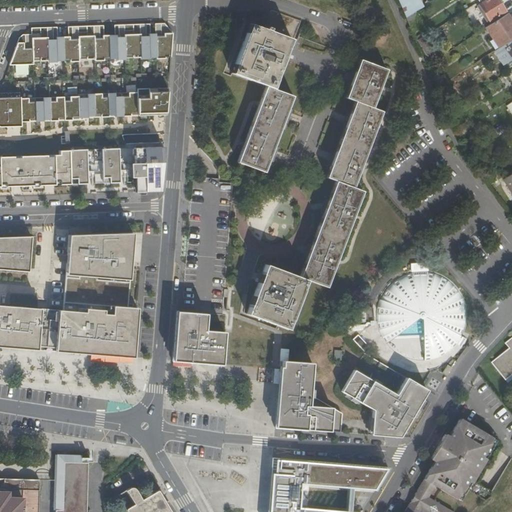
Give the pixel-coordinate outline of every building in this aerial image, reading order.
[(490,24),(508,13),(502,3),(499,0),(486,0),(479,5),(490,24)] [(301,22),(271,11),(266,21),(263,30),(250,25),(232,73),(265,87),(237,162),(264,173),(269,158),(285,118),(292,97),(272,89),(284,58),(291,40),(294,40),(301,22)] [(413,13),(406,18),(411,32),(421,25),(413,13)] [(511,19),(508,13),(490,24),(485,27),(498,48),(502,46),(509,42),(511,39),(511,19)] [(162,36),(162,33),(162,23),(153,24),(154,34),(154,36),(162,36)] [(148,24),(138,24),(138,34),(138,37),(146,37),(146,34),(148,34),(148,24)] [(122,25),(113,25),(113,35),(114,35),(115,38),(123,38),(122,25)] [(131,25),(122,25),(123,38),(124,58),(139,58),(138,37),(138,34),(132,35),(131,25)] [(102,36),(102,26),(92,26),(92,36),(92,39),(101,38),(101,36),(102,36)] [(66,27),(67,37),(68,37),(68,40),(77,40),(76,27),(66,27)] [(77,40),(78,60),(93,60),(92,39),(92,36),(86,37),(85,27),(76,27),(77,40)] [(31,49),(31,62),(47,62),(46,41),(46,38),(40,39),(39,28),(30,29),(30,35),(31,49)] [(56,28),(45,28),(46,38),(46,41),(54,40),(54,38),(56,38),(56,28)] [(420,39),(427,34),(425,31),(414,38),(416,41),(420,39)] [(162,36),(154,36),(154,57),(155,59),(164,58),(164,57),(169,57),(170,33),(162,33),(162,36)] [(139,58),(139,59),(148,59),(148,58),(154,57),(154,36),(154,34),(148,34),(146,34),(146,37),(138,37),(139,58)] [(113,35),(107,36),(108,59),(115,59),(115,61),(124,60),(124,58),(123,38),(115,38),(114,35),(113,35)] [(93,60),(93,62),(102,61),(102,60),(108,59),(107,36),(102,36),(101,36),(101,38),(92,39),(93,60)] [(67,37),(61,38),(62,61),(69,61),(69,63),(78,62),(78,60),(77,40),(68,40),(68,37),(67,37)] [(47,62),(47,63),(56,63),(56,62),(62,61),(61,38),(56,38),(54,38),(54,40),(46,41),(47,62)] [(425,50),(420,39),(416,41),(421,53),(425,50)] [(16,44),(9,66),(32,65),(31,62),(31,49),(24,49),(23,49),(22,43),(16,44)] [(511,61),(511,43),(511,44),(504,49),(502,46),(498,48),(494,51),(502,65),(511,60),(511,61)] [(276,269),(265,265),(247,314),(287,330),(306,280),(326,288),(362,192),(354,189),(382,111),(373,108),(387,70),(359,60),(352,81),(345,98),(354,102),(347,120),(332,162),(326,178),(336,182),(325,211),(308,256),(299,278),(276,269)] [(0,93),(0,127),(20,127),(20,122),(79,121),(79,119),(165,116),(166,102),(166,89),(140,90),(140,93),(82,95),(82,97),(19,99),(19,93),(0,93)] [(162,149),(69,151),(70,185),(87,185),(86,166),(91,166),(91,174),(94,173),(94,185),(119,184),(119,165),(123,165),(123,173),(126,172),(126,184),(134,183),(135,193),(148,193),(154,193),(153,172),(161,171),(162,149)] [(0,187),(11,187),(11,185),(21,184),(21,187),(44,186),(44,182),(59,182),(59,186),(70,185),(69,151),(59,152),(59,155),(52,156),(52,157),(46,157),(46,156),(19,157),(19,158),(13,158),(13,157),(0,157),(0,187)] [(482,158),(479,152),(473,156),(477,161),(482,158)] [(496,178),(492,171),(483,176),(487,184),(489,183),(491,187),(496,184),(493,180),(496,178)] [(26,308),(0,305),(0,346),(132,357),(136,308),(126,307),(132,233),(68,235),(62,311),(62,320),(26,317),(26,308)] [(31,237),(0,237),(0,269),(24,272),(26,252),(29,252),(31,237)] [(409,276),(401,279),(395,283),(391,286),(386,291),(382,297),(379,305),(377,312),(377,319),(379,330),(382,338),(387,345),(392,351),(399,355),(405,359),(412,361),(420,362),(428,361),(435,360),(442,357),(449,352),(454,347),(459,340),(462,333),(465,321),(465,317),(465,310),(463,305),(461,299),(457,293),(453,288),(448,283),(443,280),(438,277),(431,275),(421,274),(417,274),(409,276)] [(363,301),(344,301),(345,323),(373,322),(372,310),(363,311),(363,301)] [(62,311),(26,308),(26,317),(62,320),(62,311)] [(206,315),(176,313),(175,327),(173,352),(172,363),(187,364),(214,366),(222,367),(225,333),(205,332),(206,315)] [(359,334),(354,339),(365,351),(371,347),(359,334)] [(511,374),(511,337),(505,343),(509,348),(491,362),(505,380),(511,374)] [(282,349),(281,360),(284,360),(289,360),(290,349),(282,349)] [(283,366),(281,366),(279,389),(276,418),(276,426),(288,427),(309,429),(332,431),(341,432),(342,412),(317,397),(311,397),(313,362),(289,360),(284,360),(283,366)] [(396,394),(355,369),(342,390),(373,409),(371,434),(387,435),(400,436),(428,389),(406,377),(396,394)] [(423,480),(435,487),(460,502),(485,460),(481,458),(485,452),(489,454),(496,442),(459,420),(452,432),(455,434),(452,440),(449,437),(444,435),(440,442),(443,443),(436,455),(434,453),(430,460),(434,462),(437,464),(434,470),(431,468),(423,480)] [(437,447),(434,453),(436,455),(443,443),(440,442),(437,447)] [(56,462),(54,511),(85,511),(87,463),(80,463),(80,457),(81,456),(71,456),(71,463),(56,462)] [(385,466),(273,457),(271,487),(268,511),(357,511),(360,508),(293,502),(294,484),(370,490),(385,466)] [(0,511),(37,511),(38,480),(0,479),(0,511)] [(404,511),(450,511),(428,499),(435,487),(423,480),(404,511)] [(169,511),(157,491),(142,500),(135,489),(133,488),(130,489),(119,495),(126,509),(121,511),(169,511)]
